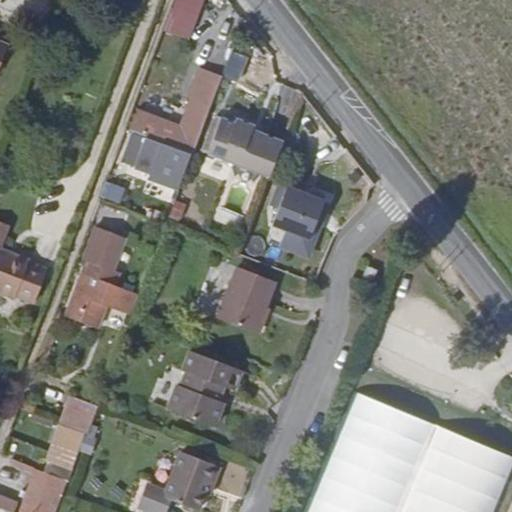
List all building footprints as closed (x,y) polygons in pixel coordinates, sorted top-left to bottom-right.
[(177,0),(170,0),(167,12),(195,22),(200,9),(177,0)] [(210,103),(219,79),(213,77),(204,101),(210,103)] [(128,114),(124,126),(191,153),(210,103),(204,101),(187,95),(173,131),(128,114)] [(206,156),(219,122),(214,119),(201,154),(206,156)] [(268,180),(281,145),(260,137),(250,133),(253,128),(235,122),(233,127),(219,122),(206,156),(231,165),(262,178),(268,180)] [(250,133),(260,137),(262,132),(253,128),(250,133)] [(157,206),(168,211),(190,155),(161,144),(160,145),(133,135),(125,158),(152,169),(158,155),(174,161),(157,206)] [(122,203),(126,187),(109,182),(105,198),(122,203)] [(278,208),(285,190),(278,187),(270,205),(278,208)] [(285,189),(285,190),(278,208),(271,226),(308,240),(322,204),(285,189)] [(0,293),(15,300),(16,296),(35,304),(48,269),(30,263),(31,260),(1,249),(10,226),(0,222),(0,293)] [(104,303),(130,312),(136,296),(113,287),(121,272),(112,270),(124,237),(93,226),(81,260),(90,263),(85,277),(81,275),(65,320),(94,331),(104,303)] [(244,266),(242,272),(266,281),(268,275),(244,266)] [(266,281),(242,272),(236,269),(218,319),(256,334),(276,285),(266,281)] [(372,278),(361,273),(354,290),(365,295),(372,278)] [(240,376),(242,373),(190,354),(182,373),(187,375),(182,389),(176,387),(166,412),(215,429),(218,422),(225,405),(218,403),(223,389),(233,392),(240,376)] [(259,380),(242,373),(240,376),(257,382),(259,380)] [(69,395),(58,422),(84,432),(95,405),(69,395)] [(218,422),(215,429),(233,436),(236,428),(218,422)] [(45,471),(64,478),(81,433),(61,426),(45,471)] [(208,482),(213,483),(219,468),(180,454),(164,493),(146,485),(137,508),(147,511),(164,511),(169,501),(197,511),(203,495),(208,482)] [(53,511),(61,492),(66,479),(64,478),(45,471),(17,459),(14,467),(35,476),(21,511),(53,511)] [(208,497),(213,483),(208,482),(203,495),(208,497)] [(0,493),(0,506),(8,509),(10,510),(14,499),(0,493)]
